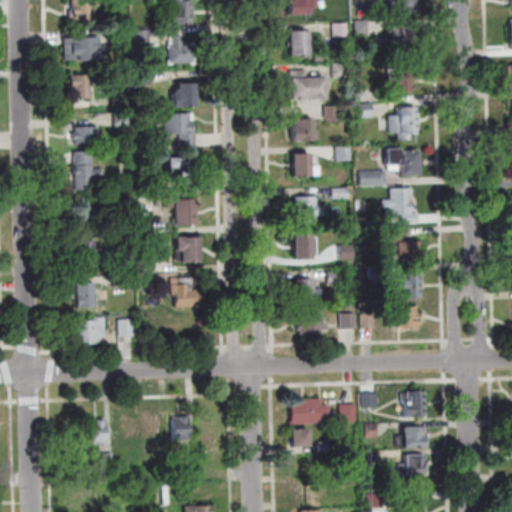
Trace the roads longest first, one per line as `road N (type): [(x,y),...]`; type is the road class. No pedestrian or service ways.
road 1 (residential): [(32,511),(19,0)]
road 2 (residential): [(466,362),(0,372)]
road 3 (residential): [(241,44),(228,53),(236,367)]
road 4 (residential): [(261,367),(252,51),(241,44)]
road 5 (residential): [(468,289),(473,242),(460,0)]
road 6 (residential): [(470,511),(466,362)]
road 7 (residential): [(255,511),(252,367)]
